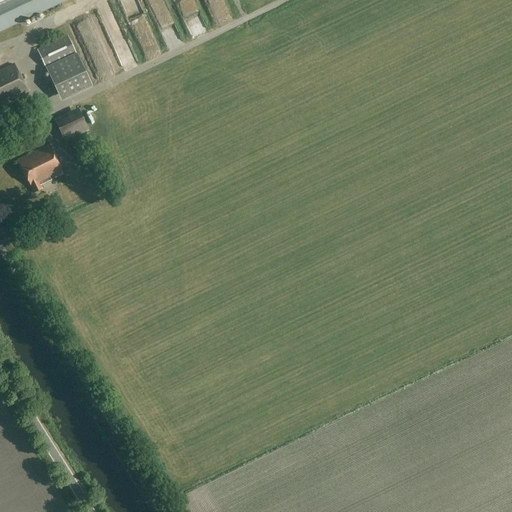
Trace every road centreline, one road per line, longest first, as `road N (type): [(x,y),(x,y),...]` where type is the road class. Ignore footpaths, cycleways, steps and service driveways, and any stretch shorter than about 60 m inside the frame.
road 1 (track): [(0,136),(288,0)]
road 2 (unclassified): [(169,511),(0,245)]
road 3 (unclassified): [(90,511),(0,368)]
